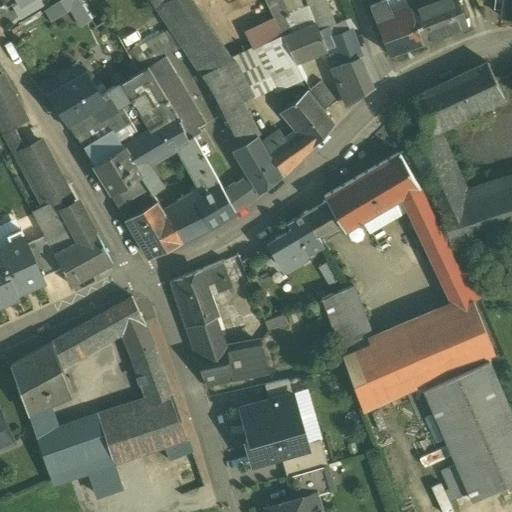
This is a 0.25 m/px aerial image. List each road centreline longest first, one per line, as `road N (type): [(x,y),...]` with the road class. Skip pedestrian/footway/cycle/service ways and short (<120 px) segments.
road 1 (residential): [(141,276),(261,211),(392,88),(465,52),(511,42)]
road 2 (residential): [(0,46),(141,276)]
road 3 (residential): [(141,276),(167,325),(227,511)]
road 4 (residential): [(0,338),(141,276)]
